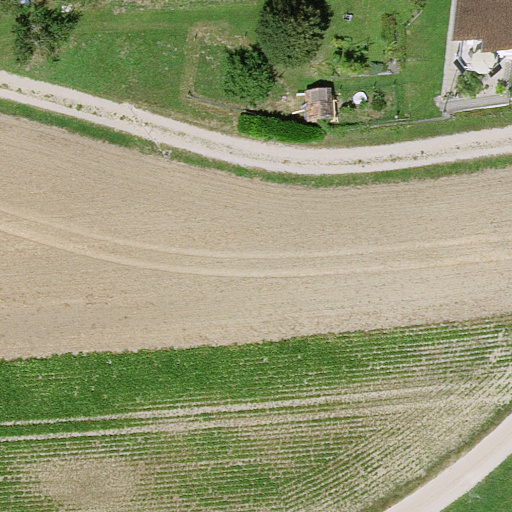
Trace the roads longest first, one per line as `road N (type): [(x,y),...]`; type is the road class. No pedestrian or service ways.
road 1 (track): [(511,148),(436,161),(311,155),(0,81)]
road 2 (track): [(511,425),(437,498),(410,511)]
